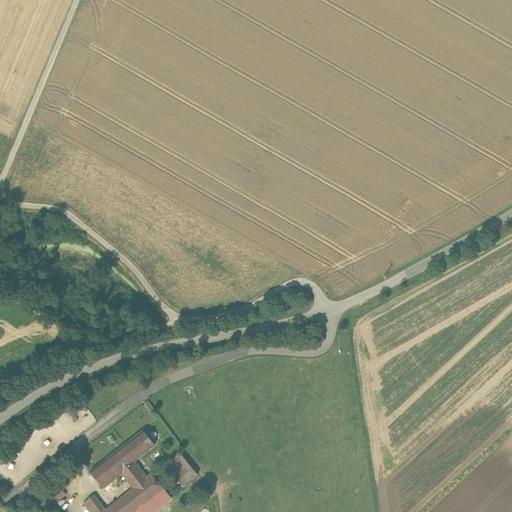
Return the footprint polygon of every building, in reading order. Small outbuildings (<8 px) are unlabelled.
[(143,430),(119,448),(131,463),(134,461),(155,445),(143,430)] [(119,448),(90,471),(103,488),(122,474),(133,465),(131,463),(119,448)] [(180,452),(170,460),(167,460),(162,464),(161,468),(178,489),(181,489),(187,485),(188,482),(197,474),(180,452)] [(147,477),(134,461),(131,463),(133,465),(122,474),(133,488),(105,510),(102,511),(133,511),(148,500),(163,489),(151,474),(147,477)] [(163,489),(148,500),(155,509),(170,498),(163,489)] [(94,495),(83,503),(90,511),(102,511),(105,510),(94,495)] [(148,500),(133,511),(152,511),(156,509),(155,509),(148,500)]
